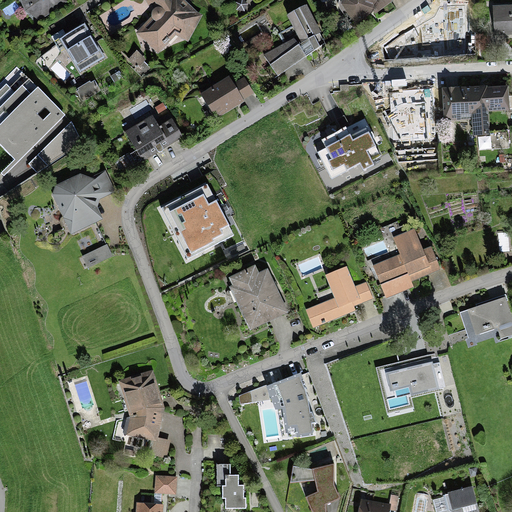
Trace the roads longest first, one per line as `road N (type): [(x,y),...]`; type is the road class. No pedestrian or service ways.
road 1 (residential): [(332,73),(145,182),(128,203),(179,372),(193,385),(217,385)]
road 2 (residential): [(511,273),(217,385)]
road 3 (residential): [(511,63),(332,73)]
